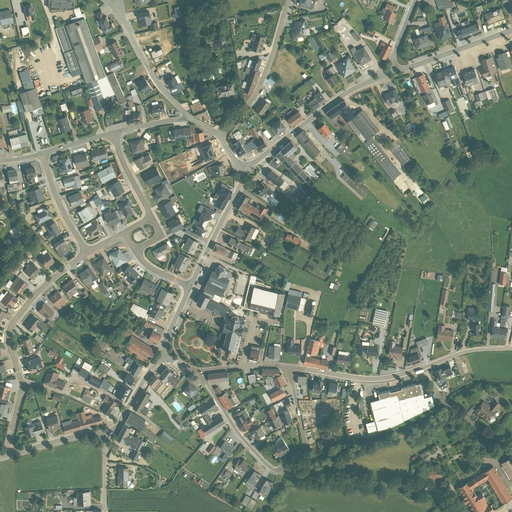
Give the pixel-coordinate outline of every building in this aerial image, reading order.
[(79,7),(74,9),(74,0),(49,0),(49,9),(60,9),(74,10),(76,17),(71,18),(73,23),(83,19),(79,7)] [(444,9),(440,0),(435,0),(439,11),(444,9)] [(441,0),(444,9),(454,6),(453,3),(451,2),(451,0),(441,0)] [(388,22),(393,24),(395,19),(393,18),(394,18),(396,14),(393,12),(393,11),(394,7),(387,3),(385,8),(384,7),(383,9),(382,12),(383,13),(384,14),(382,18),(389,21),(388,22)] [(30,5),(24,7),(27,20),(31,19),(31,20),(35,19),(33,9),(32,9),(30,5)] [(172,14),(173,18),(182,16),(180,7),(174,8),(175,14),(172,14)] [(485,14),(488,23),(503,18),(500,8),(485,14)] [(13,23),(10,10),(0,12),(0,20),(1,26),(13,23)] [(104,33),(114,28),(112,24),(110,25),(108,21),(106,17),(104,17),(101,11),(95,14),(98,20),(96,21),(99,26),(100,25),(104,33)] [(150,31),(158,29),(157,22),(152,23),(151,16),(150,16),(149,12),(138,14),(139,19),(140,19),(141,26),(149,24),(150,31)] [(81,68),(87,83),(105,76),(85,19),(83,19),(73,23),(55,29),(71,72),(81,68)] [(434,24),(440,41),(451,37),(445,20),(434,24)] [(480,31),(477,23),(470,26),(468,20),(464,22),(466,27),(456,31),(459,38),(480,31)] [(307,28),(306,21),(295,23),(295,27),(293,27),(294,32),(292,33),(293,39),(297,39),(297,38),(306,36),(305,29),(307,28)] [(30,36),(27,27),(21,28),(23,38),(30,36)] [(431,33),(429,27),(418,31),(417,29),(415,30),(418,38),(414,40),(416,49),(432,43),(429,34),(431,33)] [(369,28),(366,34),(372,38),(375,32),(369,28)] [(361,38),(354,31),(351,34),(357,42),(361,38)] [(260,53),(265,38),(256,35),(251,50),(260,53)] [(99,36),(93,39),(98,51),(105,48),(99,36)] [(116,41),(109,45),(116,59),(125,55),(122,50),(121,50),(116,41)] [(379,56),(385,59),(391,47),(382,42),(378,49),(381,50),(379,56)] [(354,47),(350,49),(352,53),(352,54),(359,65),(365,61),(366,63),(371,60),(364,47),(359,49),(356,50),(354,47)] [(160,61),(158,56),(164,53),(161,48),(155,51),(154,50),(150,52),(152,55),(152,56),(155,63),(160,61)] [(327,50),(324,52),(330,62),(337,58),(334,53),(331,54),(330,52),(329,53),(327,50)] [(510,56),(508,51),(498,55),(499,58),(496,59),(500,70),(510,67),(507,57),(510,56)] [(210,56),(203,57),(203,56),(200,57),(200,58),(199,58),(201,62),(203,69),(211,67),(212,67),(211,62),(204,63),(203,62),(211,61),(210,56)] [(352,72),(355,70),(347,58),(336,65),(343,77),(351,72),(352,72)] [(495,74),(490,58),(481,61),(483,68),(481,69),(483,78),(495,74)] [(124,67),(120,59),(107,66),(111,73),(113,72),(124,67)] [(169,60),(156,68),(158,70),(157,71),(159,74),(159,73),(163,71),(161,68),(166,65),(166,66),(168,65),(169,65),(171,64),(169,60)] [(258,71),(261,61),(257,60),(256,62),(253,61),(251,64),(248,63),(247,67),(250,68),(258,71)] [(330,82),(332,86),(338,82),(333,75),(337,73),(333,66),(324,71),(326,74),(324,76),(329,83),(330,82)] [(258,71),(250,68),(250,69),(246,67),(244,73),(248,74),(245,82),(243,81),(241,87),(245,88),(244,91),(252,94),(260,72),(258,71)] [(454,67),(443,71),(448,84),(452,82),(453,85),(460,83),(454,67)] [(467,72),(463,73),(467,86),(478,83),(474,69),(470,71),(470,72),(467,73),(467,72)] [(443,71),(434,74),(439,87),(442,86),(444,87),(445,88),(448,87),(443,71)] [(113,72),(105,76),(87,83),(86,83),(96,111),(107,107),(104,98),(115,94),(119,105),(120,105),(128,101),(132,100),(133,100),(131,95),(128,96),(128,95),(124,96),(113,72)] [(429,89),(423,74),(412,79),(413,83),(414,83),(415,83),(416,85),(414,86),(416,91),(415,92),(416,95),(429,89)] [(177,94),(185,90),(182,84),(177,75),(175,77),(175,76),(170,79),(171,80),(167,82),(170,87),(170,88),(174,95),(177,93),(177,94)] [(137,82),(145,94),(152,89),(144,77),(137,82)] [(22,83),(25,91),(34,88),(31,80),(22,83)] [(130,91),(132,96),(137,94),(138,96),(139,96),(133,83),(132,83),(131,81),(127,83),(128,85),(131,83),(134,89),(130,91)] [(218,96),(235,93),(233,83),(216,87),(218,96)] [(461,95),(462,98),(466,97),(465,94),(464,94),(460,85),(457,86),(460,93),(462,92),(463,95),(461,95)] [(485,91),(488,100),(492,98),(493,102),(498,100),(497,97),(500,96),(498,92),(497,87),(485,91)] [(30,111),(32,116),(43,113),(39,99),(35,88),(19,93),(24,110),(23,110),(24,112),(26,112),(30,111)] [(429,89),(421,92),(426,104),(434,101),(429,90),(429,89)] [(395,90),(391,91),(391,92),(384,95),(388,105),(390,104),(391,106),(392,107),(395,106),(396,105),(395,102),(399,101),(395,90)] [(313,96),(307,101),(314,110),(320,105),(326,100),(319,91),(313,96)] [(487,98),(484,92),(482,93),(482,92),(474,95),(477,102),(484,100),(484,99),(487,98)] [(91,96),(85,99),(88,107),(94,105),(91,96)] [(198,98),(191,101),(192,104),(190,105),(194,115),(197,118),(203,115),(205,120),(209,118),(206,110),(204,111),(202,105),(201,105),(199,101),(198,98)] [(264,101),(263,100),(256,110),(262,115),(270,104),(269,104),(271,101),(266,98),(264,101)] [(304,103),(300,98),(297,100),(298,102),(295,104),(298,108),(304,103)] [(136,121),(141,120),(140,116),(141,116),(139,105),(135,106),(133,104),(132,100),(128,101),(132,110),(134,122),(136,121)] [(372,136),(380,130),(363,109),(357,113),(355,110),(352,111),(344,100),(336,105),(335,106),(358,136),(391,181),(401,173),(372,136)] [(449,100),(442,103),(446,111),(448,114),(451,112),(450,109),(453,108),(449,100)] [(21,102),(21,101),(17,102),(17,103),(19,111),(19,112),(21,121),(26,120),(23,110),(21,102)] [(130,121),(130,122),(134,122),(132,110),(128,101),(120,105),(122,108),(123,115),(124,115),(124,119),(126,119),(127,122),(130,121)] [(150,114),(152,115),(154,115),(155,114),(161,113),(162,113),(165,113),(164,103),(151,105),(152,110),(151,110),(150,112),(150,114)] [(10,105),(1,107),(3,113),(8,112),(8,115),(9,120),(13,119),(10,105)] [(335,106),(327,112),(331,119),(337,114),(340,118),(339,119),(343,124),(346,122),(335,106)] [(89,123),(94,122),(93,119),(91,118),(91,116),(93,116),(92,113),(91,110),(90,111),(89,109),(78,112),(80,120),(82,119),(84,123),(88,122),(89,123)] [(393,109),(389,111),(395,120),(395,119),(396,122),(399,120),(398,118),(398,117),(393,109)] [(292,110),(286,114),(289,118),(287,120),(292,126),(303,118),(298,111),(295,114),(292,110)] [(66,117),(56,120),(58,123),(59,123),(60,127),(58,128),(59,133),(61,132),(61,133),(70,129),(66,117)] [(452,127),(448,117),(445,119),(445,121),(442,122),(445,130),(452,127)] [(250,127),(254,125),(249,118),(245,120),(250,127)] [(285,127),(280,120),(271,126),(277,134),(285,127)] [(324,124),(317,130),(323,137),(324,136),(329,141),(333,138),(328,133),(330,131),(324,124)] [(203,132),(196,133),(194,125),(190,126),(191,138),(185,139),(186,145),(192,144),(192,142),(196,142),(196,141),(204,140),(203,132)] [(260,149),(266,145),(259,131),(257,132),(254,127),(249,130),(254,139),(258,146),(260,149)] [(175,139),(191,137),(190,128),(174,130),(175,139)] [(12,148),(20,146),(17,133),(16,129),(7,132),(12,148)] [(305,133),(303,130),(296,136),(314,157),(320,163),(324,159),(318,154),(321,151),(306,132),(305,133)] [(21,132),(17,133),(20,146),(28,144),(25,131),(21,132)] [(246,142),(238,131),(233,135),(238,141),(231,146),(238,156),(240,156),(246,152),(243,146),(245,145),(244,143),(246,142)] [(331,141),(336,147),(341,143),(336,137),(331,141)] [(254,139),(243,146),(246,152),(258,146),(254,139)] [(131,142),(133,153),(144,150),(142,140),(131,142)] [(275,155),(302,183),(309,177),(289,156),(297,148),(291,141),(281,149),(275,155)] [(387,146),(403,166),(410,160),(394,141),(387,146)] [(211,144),(201,148),(206,161),(217,156),(215,152),(214,152),(213,149),(214,149),(211,144)] [(352,157),(341,145),(336,150),(347,162),(352,157)] [(463,147),(468,158),(472,156),(468,146),(463,147)] [(108,157),(105,148),(91,152),(94,161),(108,157)] [(89,166),(85,153),(74,156),(75,162),(73,163),(76,173),(79,172),(78,169),(89,166)] [(143,156),(135,161),(140,170),(153,163),(154,165),(157,163),(156,161),(153,163),(149,154),(144,157),(143,156)] [(67,172),(68,174),(72,173),(68,158),(60,160),(62,167),(59,168),(61,174),(67,172)] [(271,160),(268,164),(275,169),(278,164),(271,160)] [(223,168),(222,165),(212,166),(212,168),(212,169),(212,171),(213,171),(213,176),(223,174),(223,169),(223,168)] [(97,174),(102,183),(116,176),(110,166),(97,174)] [(26,177),(28,184),(38,182),(36,175),(35,175),(33,167),(25,169),(27,177),(26,177)] [(148,186),(162,179),(156,168),(143,175),(148,186)] [(370,190),(345,168),(344,169),(344,170),(339,175),(362,198),(363,198),(370,190)] [(271,170),(265,177),(269,180),(274,183),(274,182),(279,186),(284,181),(279,177),(271,170)] [(18,185),(16,171),(7,172),(9,184),(7,184),(8,192),(22,189),(21,184),(18,185)] [(81,190),(94,187),(93,185),(93,184),(87,186),(87,185),(82,186),(79,175),(63,179),(65,187),(72,185),(73,189),(81,187),(81,190)] [(192,175),(184,179),(191,185),(194,183),(192,180),(194,178),(192,175)] [(212,189),(219,186),(216,179),(209,182),(212,189)] [(118,181),(106,187),(108,192),(112,198),(114,197),(115,197),(116,200),(123,197),(121,193),(124,191),(118,181)] [(257,187),(254,191),(256,192),(262,196),(264,194),(265,195),(266,193),(269,195),(273,191),(270,189),(264,183),(263,184),(261,182),(259,185),(258,185),(257,187)] [(154,197),(157,202),(170,194),(165,184),(155,190),(158,195),(154,197)] [(228,200),(232,193),(222,187),(219,192),(222,194),(220,195),(228,200)] [(29,199),(30,204),(43,199),(39,188),(28,192),(30,198),(29,199)] [(306,194),(300,189),(294,196),(300,201),(306,194)] [(80,204),(81,207),(85,204),(85,203),(81,192),(69,197),(73,207),(80,204)] [(216,193),(213,199),(211,203),(212,204),(212,205),(220,213),(228,200),(220,195),(216,193)] [(249,198),(242,194),(235,206),(259,221),(267,210),(261,207),(259,209),(247,202),(249,198)] [(172,202),(177,199),(175,195),(170,198),(169,198),(171,201),(160,207),(165,218),(178,211),(175,205),(174,205),(172,202)] [(310,195),(303,202),(307,206),(315,199),(310,195)] [(100,197),(93,201),(96,207),(102,204),(103,205),(110,206),(111,201),(101,201),(100,197)] [(128,199),(118,205),(121,210),(118,211),(121,215),(124,213),(126,217),(133,214),(129,207),(132,205),(128,199)] [(199,235),(203,237),(206,231),(204,230),(204,229),(205,230),(207,226),(208,227),(210,223),(209,222),(210,219),(210,218),(212,219),(215,212),(200,205),(197,211),(201,213),(195,225),(197,226),(194,233),(188,230),(185,231),(197,238),(199,235)] [(34,215),(37,224),(51,217),(48,210),(46,206),(37,211),(38,213),(34,215)] [(87,207),(76,213),(82,224),(93,217),(87,207)] [(110,210),(103,213),(105,216),(104,216),(110,227),(120,221),(115,211),(111,213),(110,210)] [(183,227),(178,217),(168,223),(173,232),(183,227)] [(372,219),(367,226),(373,230),(378,223),(372,219)] [(90,223),(84,226),(89,234),(86,235),(87,236),(86,237),(87,239),(90,237),(91,238),(102,231),(97,222),(92,225),(90,223)] [(45,235),(48,241),(60,233),(54,223),(46,228),(49,233),(45,235)] [(254,239),(259,230),(247,224),(244,231),(238,228),(235,233),(251,241),(252,238),(254,239)] [(287,233),(285,238),(297,245),(300,239),(291,234),(290,235),(287,233)] [(193,254),(198,243),(186,237),(185,240),(186,241),(185,244),(183,243),(181,248),(193,254)] [(231,237),(227,244),(235,248),(236,246),(243,249),(245,244),(243,242),(242,243),(231,237)] [(70,249),(64,239),(53,245),(60,256),(70,249)] [(171,251),(167,244),(153,251),(156,258),(160,260),(165,257),(164,254),(171,251)] [(212,251),(235,260),(237,254),(230,251),(215,244),(212,251)] [(112,260),(116,267),(126,261),(119,249),(109,254),(109,255),(110,256),(109,257),(111,260),(112,260)] [(46,268),(54,262),(54,261),(45,250),(42,252),(43,255),(38,259),(46,268)] [(174,266),(184,271),(188,262),(189,263),(191,259),(180,254),(174,266)] [(110,268),(104,258),(95,264),(103,276),(111,270),(113,273),(116,272),(113,267),(110,268)] [(27,268),(23,271),(32,280),(38,274),(39,275),(42,272),(33,263),(30,265),(28,263),(25,266),(27,268)] [(138,275),(129,265),(123,272),(126,275),(124,277),(126,279),(126,280),(130,284),(131,284),(133,282),(132,281),(138,275)] [(215,293),(222,296),(224,291),(229,289),(227,285),(228,284),(229,284),(230,281),(229,280),(232,275),(231,272),(226,270),(226,268),(219,265),(218,266),(216,267),(213,272),(212,271),(208,278),(209,279),(208,281),(207,280),(204,288),(202,294),(210,298),(212,299),(215,293)] [(93,289),(98,286),(95,280),(97,279),(89,267),(79,274),(88,288),(91,286),(93,289)] [(334,271),(328,267),(325,273),(331,276),(334,271)] [(500,272),(498,284),(505,285),(507,268),(501,267),(500,272)] [(9,280),(5,286),(8,288),(10,286),(21,295),(28,285),(17,277),(12,283),(9,280)] [(66,295),(68,298),(70,297),(74,294),(75,296),(78,294),(75,290),(78,288),(72,279),(62,286),(68,293),(66,295)] [(144,279),(140,289),(152,295),(156,286),(144,279)] [(268,314),(280,316),(285,294),(269,290),(270,286),(265,285),(263,283),(255,281),(254,286),(248,285),(243,308),(259,311),(260,313),(266,315),(268,314)] [(283,289),(288,291),(291,283),(286,281),(283,289)] [(111,295),(102,282),(98,284),(106,298),(111,295)] [(172,294),(162,289),(157,300),(167,305),(172,294)] [(285,308),(298,311),(302,311),(305,299),(301,297),(302,292),(289,289),(285,308)] [(86,290),(82,292),(84,295),(81,296),(82,299),(89,295),(86,290)] [(59,292),(57,291),(55,293),(49,298),(59,310),(62,308),(61,306),(66,301),(61,295),(63,293),(61,291),(59,292)] [(1,293),(0,294),(0,301),(10,309),(17,299),(7,292),(4,295),(1,293)] [(224,316),(228,308),(209,298),(210,298),(202,294),(201,293),(196,303),(205,307),(205,306),(224,316)] [(315,302),(309,300),(308,303),(307,303),(305,311),(307,312),(306,315),(306,316),(310,317),(312,317),(315,306),(315,305),(315,302)] [(161,305),(152,301),(150,304),(152,306),(151,308),(153,309),(149,315),(158,320),(160,315),(162,316),(164,312),(159,309),(161,305)] [(46,323),(52,327),(55,324),(50,320),(54,314),(53,313),(53,312),(51,310),(51,309),(44,303),(40,307),(41,307),(38,312),(46,319),(47,318),(49,320),(46,323)] [(147,310),(133,303),(130,309),(138,316),(147,321),(149,316),(148,315),(148,314),(146,313),(147,310)] [(198,305),(195,310),(201,313),(204,308),(198,305)] [(510,306),(503,305),(502,315),(509,316),(510,306)] [(481,322),(481,320),(476,319),(476,308),(468,307),(468,314),(467,319),(471,320),(471,324),(471,331),(474,331),(474,334),(474,335),(478,335),(478,334),(479,334),(479,331),(480,331),(480,329),(481,329),(481,324),(481,322)] [(384,326),(388,311),(376,308),(372,324),(384,326)] [(221,343),(221,345),(221,346),(222,346),(222,347),(223,347),(226,348),(225,352),(230,353),(230,351),(231,351),(232,351),(232,350),(233,350),(233,351),(233,352),(234,352),(235,353),(236,352),(237,351),(243,327),(244,327),(246,319),(240,317),(239,320),(239,319),(239,318),(239,317),(238,317),(238,316),(237,315),(236,315),(235,315),(234,315),(233,315),(233,316),(232,316),(232,317),(231,317),(231,318),(225,317),(223,322),(224,323),(222,330),(226,331),(224,342),(223,342),(222,343),(221,343)] [(506,322),(507,316),(501,315),(498,337),(505,338),(506,333),(507,334),(508,329),(507,329),(508,324),(506,322)] [(33,316),(24,326),(31,332),(36,327),(41,330),(45,325),(33,316)] [(495,319),(493,319),(492,321),(491,331),(492,332),(492,336),(498,337),(500,323),(497,323),(497,321),(495,321),(495,319)] [(153,342),(153,341),(157,343),(159,339),(161,336),(160,336),(164,329),(145,320),(144,320),(142,323),(144,324),(144,325),(153,329),(150,334),(147,332),(145,336),(148,338),(148,340),(152,342),(153,342)] [(439,325),(436,340),(441,340),(441,339),(452,341),(453,331),(445,329),(445,326),(439,325)] [(127,329),(119,340),(126,344),(125,345),(137,353),(138,352),(150,359),(155,351),(132,335),(133,334),(127,329)] [(325,338),(326,334),(322,333),(321,337),(319,337),(318,341),(310,339),(306,352),(317,355),(319,347),(323,348),(325,338)] [(37,334),(34,338),(40,343),(43,339),(37,334)] [(96,337),(93,343),(103,349),(107,344),(96,337)] [(29,338),(19,342),(21,346),(22,345),(25,355),(34,352),(29,338)] [(414,343),(416,348),(410,351),(410,356),(408,357),(411,365),(421,361),(420,357),(421,356),(418,347),(427,344),(427,342),(426,338),(414,343)] [(294,339),(288,339),(287,354),(294,354),(296,354),(296,356),(300,356),(301,346),(294,345),(294,339)] [(358,355),(365,355),(365,354),(376,355),(377,346),(373,345),(373,344),(373,339),(370,339),(369,342),(362,342),(362,345),(359,345),(358,355)] [(395,343),(390,343),(390,345),(389,345),(388,356),(396,357),(396,359),(400,360),(402,347),(394,346),(395,343)] [(280,347),(280,344),(274,344),(274,346),(269,346),(268,358),(279,359),(280,347)] [(249,358),(249,360),(257,362),(257,360),(260,361),(263,348),(251,346),(249,358)] [(53,351),(50,349),(48,353),(53,356),(53,357),(56,359),(59,354),(54,351),(53,351)] [(348,353),(339,351),(337,362),(345,364),(348,365),(350,356),(348,356),(348,353)] [(321,360),(306,356),(303,364),(327,370),(328,364),(327,364),(327,360),(321,359),(321,360)] [(39,357),(25,362),(28,370),(35,368),(36,369),(42,367),(39,357)] [(127,361),(123,368),(136,375),(142,365),(128,357),(126,360),(127,361)] [(85,361),(80,359),(79,360),(84,363),(78,373),(86,377),(92,365),(85,361)] [(101,363),(97,368),(106,374),(109,368),(101,363)] [(167,381),(177,389),(183,381),(163,365),(157,372),(164,378),(167,381)] [(440,384),(442,389),(448,386),(443,375),(444,375),(445,376),(452,373),(450,367),(442,370),(441,368),(435,371),(436,375),(435,375),(437,380),(440,379),(442,383),(440,384)] [(51,373),(48,372),(44,382),(62,390),(65,383),(57,380),(59,374),(52,371),(51,373)] [(126,375),(120,372),(118,376),(123,379),(123,381),(127,383),(127,382),(131,384),(134,379),(127,374),(126,375)] [(228,380),(227,372),(208,374),(209,382),(228,380)] [(148,381),(160,395),(167,386),(165,384),(167,381),(164,378),(162,381),(154,374),(148,381)] [(248,376),(249,383),(256,381),(254,374),(248,376)] [(277,388),(286,384),(282,374),(273,378),(273,376),(265,379),(267,384),(271,383),(272,387),(276,385),(277,388)] [(92,376),(89,382),(99,387),(102,381),(92,376)] [(302,395),(306,395),(307,376),(298,376),(298,384),(301,384),(301,389),(302,389),(302,395)] [(104,378),(99,387),(126,401),(132,390),(122,384),(119,390),(111,386),(112,384),(106,381),(107,380),(104,378)] [(314,382),(312,391),(320,393),(322,381),(318,380),(318,383),(314,382)] [(193,385),(188,381),(182,388),(184,389),(183,390),(190,397),(192,396),(194,397),(199,391),(195,387),(194,387),(192,385),(193,385)] [(327,395),(332,396),(332,394),(333,391),(336,392),(337,383),(330,382),(327,395)] [(416,384),(415,383),(395,388),(378,393),(379,399),(370,401),(375,420),(365,423),(368,433),(392,426),(434,406),(432,396),(427,397),(427,396),(424,396),(424,397),(420,383),(416,384)] [(0,397),(8,399),(11,388),(0,384),(0,397)] [(213,389),(217,395),(220,394),(221,391),(220,388),(217,387),(213,389)] [(270,394),(273,401),(286,394),(282,387),(270,394)] [(86,389),(83,395),(94,399),(95,397),(89,394),(90,391),(86,389)] [(151,395),(143,390),(132,408),(145,415),(149,410),(144,407),(151,395)] [(225,393),(218,397),(226,409),(235,403),(232,397),(229,399),(225,393)] [(61,397),(55,394),(52,399),(59,402),(61,397)] [(107,403),(113,408),(117,402),(111,398),(110,399),(106,396),(103,401),(106,403),(107,403)] [(325,408),(340,407),(340,398),(325,399),(325,408)] [(202,438),(226,422),(221,415),(213,421),(208,414),(218,407),(213,399),(198,409),(203,416),(200,419),(204,426),(198,431),(202,438)] [(475,411),(490,424),(492,424),(495,420),(495,419),(492,416),(496,411),(495,411),(500,404),(495,400),(490,406),(483,401),(475,411)] [(113,408),(107,403),(101,411),(107,415),(113,408)] [(196,407),(194,403),(187,408),(189,412),(190,412),(196,407)] [(240,411),(239,408),(234,411),(235,414),(234,415),(239,424),(247,419),(242,410),(240,411)] [(271,409),(265,412),(270,421),(276,417),(271,409)] [(280,417),(284,425),(292,422),(287,409),(280,412),(282,416),(280,417)] [(81,429),(102,423),(100,416),(93,417),(92,414),(85,416),(84,411),(76,414),(78,420),(81,429)] [(140,433),(154,442),(157,437),(144,427),(145,425),(144,424),(145,420),(131,412),(130,412),(124,425),(129,428),(131,425),(140,431),(140,432),(140,433)] [(60,428),(56,415),(45,418),(49,431),(60,428)] [(282,424),(278,416),(269,421),(273,429),(282,424)] [(239,425),(243,430),(246,428),(247,429),(257,424),(255,420),(253,421),(251,418),(239,425)] [(65,434),(81,429),(78,420),(71,422),(70,420),(61,422),(65,434)] [(37,434),(43,432),(40,421),(31,423),(31,421),(30,421),(25,423),(27,427),(24,428),(25,432),(26,433),(27,432),(28,436),(34,434),(35,435),(37,434)] [(129,428),(124,425),(116,439),(135,449),(130,459),(136,462),(136,461),(141,452),(139,451),(144,442),(145,443),(146,443),(146,442),(128,433),(131,428),(129,428)] [(256,438),(265,433),(261,426),(260,426),(255,429),(251,431),(253,435),(254,434),(256,438)] [(173,438),(164,430),(160,436),(169,443),(173,438)] [(334,445),(330,431),(320,434),(322,440),(317,442),(319,449),(334,445)] [(289,449),(281,437),(280,437),(277,439),(277,440),(275,441),(275,442),(276,443),(270,447),(275,455),(276,457),(277,458),(282,455),(281,454),(288,449),(289,450),(289,449)] [(234,448),(225,441),(221,447),(223,448),(221,450),(225,453),(221,459),(225,462),(234,448)] [(204,450),(209,445),(205,442),(201,446),(204,450)] [(215,447),(211,444),(207,451),(210,454),(215,447)] [(511,481),(511,456),(501,464),(511,481)] [(242,461),(239,459),(234,466),(235,467),(236,467),(237,468),(239,467),(241,469),(240,471),(240,474),(244,476),(246,473),(245,472),(248,468),(246,466),(249,463),(243,459),(242,461)] [(503,504),(511,498),(511,496),(493,466),(483,472),(473,478),(477,486),(487,479),(503,504)] [(128,488),(131,488),(132,487),(133,486),(133,485),(133,484),(132,483),(131,483),(130,483),(130,481),(129,480),(129,468),(119,468),(119,479),(118,479),(118,485),(127,485),(128,488)] [(224,469),(221,473),(228,478),(229,477),(231,478),(233,475),(231,474),(232,473),(224,469)] [(443,469),(428,471),(429,479),(444,477),(443,469)] [(252,489),(261,475),(254,470),(245,484),(252,489)] [(266,497),(273,483),(266,479),(264,482),(258,493),(266,497)] [(491,511),(494,511),(490,505),(488,506),(484,499),(485,498),(481,493),(477,496),(473,490),(474,489),(472,488),(476,485),(473,479),(458,488),(464,498),(460,500),(463,505),(467,503),(472,511),(491,511)] [(209,485),(202,481),(199,484),(206,489),(209,485)] [(76,493),(76,497),(73,498),(74,505),(90,504),(89,492),(76,493)] [(257,501),(251,498),(246,506),(252,509),(257,501)]
